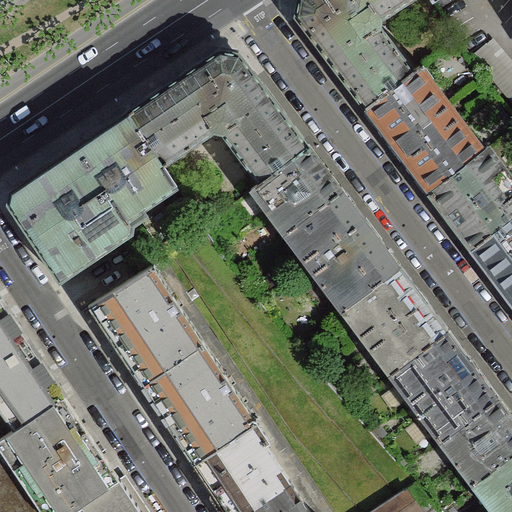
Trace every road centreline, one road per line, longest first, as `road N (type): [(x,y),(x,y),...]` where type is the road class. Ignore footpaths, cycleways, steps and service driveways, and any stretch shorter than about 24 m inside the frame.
road 1 (residential): [(511,357),(248,0)]
road 2 (residential): [(0,240),(180,511)]
road 3 (primary): [(0,135),(202,0)]
